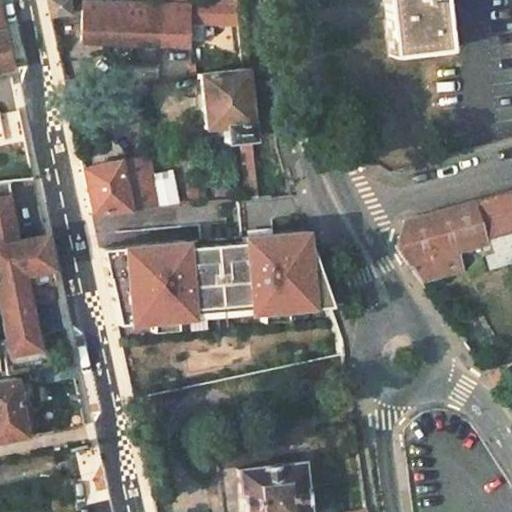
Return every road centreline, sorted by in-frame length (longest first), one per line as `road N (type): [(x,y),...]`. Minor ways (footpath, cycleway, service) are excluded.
road 1 (primary): [(16,0),(125,511)]
road 2 (tertiary): [(324,198),(295,0)]
road 3 (residential): [(324,198),(402,199),(511,168)]
road 4 (tertiary): [(394,511),(382,420),(388,389)]
